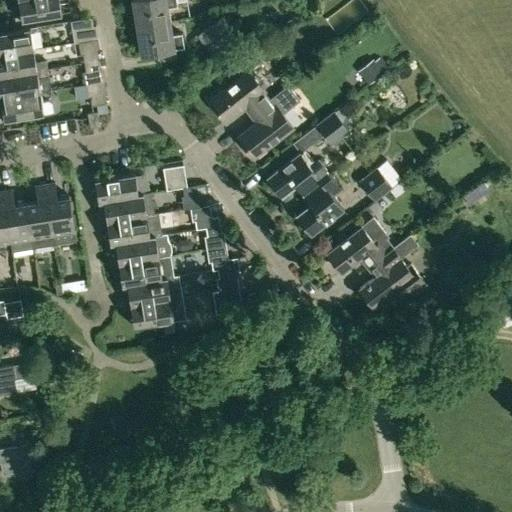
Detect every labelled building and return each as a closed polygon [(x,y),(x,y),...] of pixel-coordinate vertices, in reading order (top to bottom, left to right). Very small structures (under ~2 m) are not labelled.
[(69,0),(17,0),(21,17),(15,18),(15,21),(62,14),(60,2),(69,0)] [(131,0),(136,26),(169,21),(167,7),(177,6),(175,0),(131,0)] [(97,38),(95,26),(92,26),(90,17),(70,21),(74,42),(97,38)] [(222,17),(197,36),(207,47),(230,29),(222,17)] [(169,21),(136,26),(141,54),(183,47),(181,32),(172,34),(169,21)] [(37,27),(30,28),(0,32),(0,54),(33,49),(30,32),(37,31),(37,27)] [(39,49),(51,48),(50,34),(38,34),(39,49)] [(0,54),(0,76),(47,69),(46,61),(36,62),(33,49),(0,54)] [(97,60),(96,51),(82,53),(84,62),(97,60)] [(372,59),(357,70),(368,84),(390,67),(380,56),(374,60),(372,59)] [(99,68),(97,60),(84,62),(85,71),(99,68)] [(0,76),(0,93),(1,98),(41,92),(51,90),(48,78),(47,69),(0,76)] [(245,107),(251,115),(269,100),(263,93),(265,91),(249,70),(210,100),(226,121),(245,107)] [(288,85),(269,100),(251,115),(257,123),(239,137),(255,158),(294,127),(283,113),(300,101),(288,85)] [(49,101),(42,102),(41,92),(1,98),(4,119),(44,113),(52,112),(52,103),(49,101)] [(105,102),(103,93),(89,96),(91,104),(105,102)] [(341,106),(335,111),(350,130),(353,128),(349,123),(352,120),(341,106)] [(334,110),(316,124),(332,144),(350,130),(335,111),(334,110)] [(98,111),(87,113),(90,127),(100,125),(98,111)] [(299,184),(306,193),(330,175),(318,160),(310,166),(300,152),(269,176),(284,195),(299,184)] [(375,200),(392,187),(402,179),(387,159),(360,180),(375,200)] [(187,186),(183,165),(163,168),(167,189),(182,187),(187,186)] [(94,179),(97,200),(98,200),(99,202),(109,200),(108,199),(139,194),(139,193),(137,193),(134,173),(94,179)] [(306,193),(314,203),(298,215),(313,233),(344,209),(333,196),(342,190),(330,175),(306,193)] [(446,221),(489,190),(482,181),(440,213),(446,221)] [(55,183),(45,184),(55,244),(76,240),(70,196),(58,198),(55,183)] [(38,202),(26,203),(33,247),(55,244),(45,184),(36,186),(38,202)] [(197,186),(187,186),(182,187),(184,195),(198,193),(197,186)] [(12,189),(3,191),(10,240),(12,250),(33,247),(26,203),(15,205),(12,189)] [(0,242),(10,240),(3,191),(0,191),(0,242)] [(103,201),(106,221),(159,213),(159,212),(155,213),(152,192),(143,194),(143,193),(139,193),(139,194),(108,199),(109,200),(99,202),(98,200),(97,200),(98,202),(103,201)] [(106,221),(110,243),(111,242),(111,244),(122,242),(121,241),(151,236),(151,235),(155,234),(155,235),(162,234),(159,213),(106,221)] [(211,218),(195,220),(196,228),(205,227),(210,226),(214,226),(215,226),(219,225),(218,217),(211,218)] [(362,226),(327,252),(341,271),(361,257),(368,266),(387,252),(386,251),(393,247),(393,246),(386,237),(388,236),(374,217),(362,226)] [(221,234),(219,225),(215,226),(214,226),(210,226),(205,227),(207,236),(221,234)] [(375,276),(359,288),(374,307),(390,295),(397,305),(426,283),(412,264),(408,267),(402,258),(401,257),(400,256),(403,254),(417,243),(410,233),(406,236),(393,246),(393,247),(386,251),(387,252),(368,266),(375,276)] [(115,244),(118,263),(170,255),(172,249),(170,243),(168,239),(167,234),(162,234),(155,235),(155,234),(151,235),(151,236),(121,241),(122,242),(111,244),(111,242),(110,243),(110,244),(115,244)] [(60,248),(24,251),(25,261),(61,259),(60,248)] [(118,263),(122,284),(123,284),(123,285),(134,284),(133,282),(162,278),(161,277),(167,275),(167,277),(174,276),(170,255),(118,263)] [(226,268),(225,259),(211,261),(212,270),(218,269),(226,268)] [(489,261),(469,273),(475,284),(496,271),(489,261)] [(233,275),(232,267),(226,268),(218,269),(219,278),(233,275)] [(127,285),(130,305),(182,297),(179,275),(174,276),(167,277),(167,275),(161,277),(162,278),(133,282),(134,284),(123,285),(123,284),(122,284),(122,286),(127,285)] [(63,293),(71,291),(69,281),(61,283),(62,284),(63,293)] [(62,284),(55,285),(56,294),(63,293),(62,284)] [(242,310),(238,288),(211,292),(215,314),(242,310)] [(173,321),(185,319),(182,297),(130,305),(134,327),(173,321)] [(14,365),(0,367),(0,380),(16,378),(14,365)] [(0,394),(18,392),(17,386),(16,378),(0,380),(0,394)] [(38,381),(24,381),(24,398),(38,398),(38,381)] [(32,444),(0,448),(0,462),(28,457),(28,456),(34,456),(32,444)] [(30,470),(28,457),(0,462),(2,474),(30,470)]
